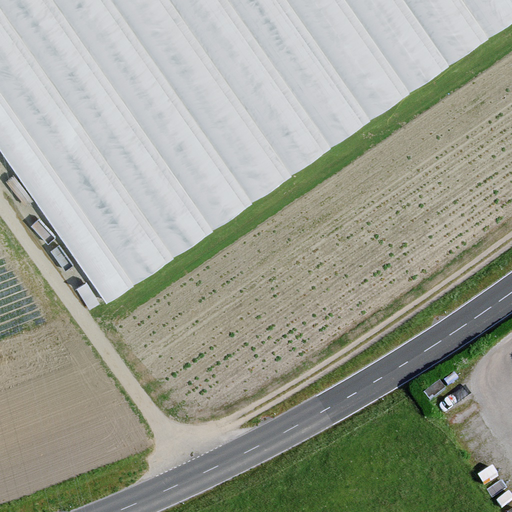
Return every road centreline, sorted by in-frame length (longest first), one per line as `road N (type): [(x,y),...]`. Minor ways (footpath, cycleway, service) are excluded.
road 1 (primary): [(115,511),(329,407),(511,291)]
road 2 (track): [(175,449),(300,383),(511,238)]
road 3 (track): [(194,476),(0,203)]
